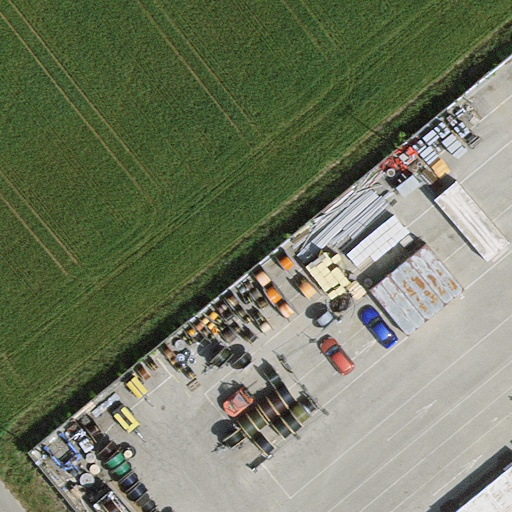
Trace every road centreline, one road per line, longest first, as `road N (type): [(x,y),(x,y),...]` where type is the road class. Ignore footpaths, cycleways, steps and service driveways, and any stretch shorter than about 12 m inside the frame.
road 1 (motorway): [(126,0),(511,507)]
road 2 (motorway): [(511,307),(279,0)]
road 3 (unknown): [(319,511),(349,459),(391,412),(511,326)]
